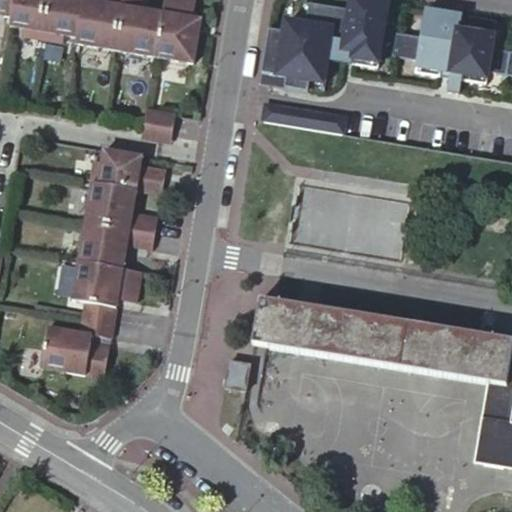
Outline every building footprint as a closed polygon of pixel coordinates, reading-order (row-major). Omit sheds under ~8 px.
[(0,0),(0,17),(12,20),(14,0),(0,0)] [(14,0),(12,20),(10,28),(23,30),(21,39),(43,42),(49,0),(14,0)] [(49,0),(43,42),(63,46),(65,37),(77,40),(84,1),(74,0),(49,0)] [(108,0),(107,5),(84,1),(77,40),(76,46),(116,52),(124,0),(108,0)] [(124,0),(116,52),(155,59),(162,15),(139,10),(140,0),(124,0)] [(155,59),(194,65),(201,21),(193,20),(196,1),(188,0),(164,0),(162,15),(155,59)] [(320,80),(338,83),(344,44),(364,47),(362,59),(386,63),(395,7),(356,0),(354,14),(310,7),(309,13),(291,10),(289,19),(272,16),(264,60),(288,64),(287,75),(298,77),(296,84),(319,88),(320,80)] [(511,54),(496,52),(501,24),(432,12),(427,41),(404,37),(402,50),(425,54),(424,62),(469,69),(467,80),(490,84),(492,73),(511,76),(511,54)] [(341,134),(344,119),(266,106),(263,121),(341,134)] [(147,112),(143,132),(172,137),(176,117),(147,112)] [(143,132),(142,140),(171,145),(172,137),(143,132)] [(143,159),(105,152),(102,165),(95,164),(91,184),(137,192),(163,196),(166,181),(140,176),(143,159)] [(167,174),(141,169),(140,176),(166,181),(167,174)] [(15,187),(0,184),(0,215),(11,218),(11,212),(15,187)] [(133,216),(137,192),(93,185),(87,224),(157,236),(159,220),(133,216)] [(157,236),(87,224),(80,263),(124,271),(128,248),(154,252),(157,236)] [(124,271),(80,263),(74,303),(87,305),(84,320),(115,324),(119,302),(138,305),(143,274),(124,271)] [(260,301),(253,345),(483,384),(470,462),(511,469),(511,346),(511,344),(277,304),(260,301)] [(115,324),(84,320),(82,335),(49,330),(42,369),(106,380),(111,349),(93,346),(94,337),(113,340),(115,324)] [(249,372),(248,372),(228,368),(225,384),(245,387),(247,388),(249,372)]
